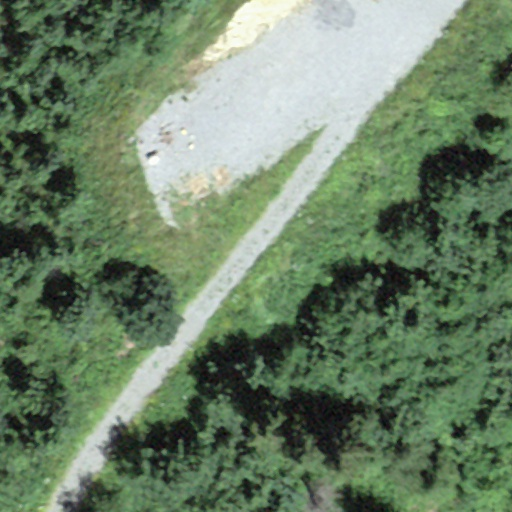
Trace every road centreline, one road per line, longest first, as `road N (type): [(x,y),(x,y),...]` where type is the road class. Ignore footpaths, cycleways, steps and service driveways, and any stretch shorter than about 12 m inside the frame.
road 1 (track): [(360,100),(96,458),(68,511)]
road 2 (track): [(182,67),(202,103),(275,120),(360,100)]
road 3 (track): [(360,100),(450,0)]
